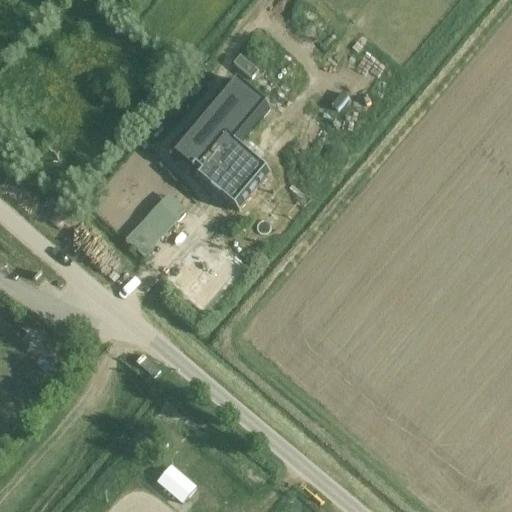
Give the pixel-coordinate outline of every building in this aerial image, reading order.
[(233,80),(171,156),(193,174),(196,171),(202,176),(198,181),(235,211),(267,173),(238,150),(270,111),(233,80)] [(143,225),(161,242),(178,224),(160,207),(143,225)] [(193,254),(168,282),(204,314),(244,269),(226,253),(218,262),(211,270),(193,254)] [(161,441),(145,459),(153,466),(168,447),(161,441)] [(171,469),(157,486),(182,507),(196,490),(171,469)]
